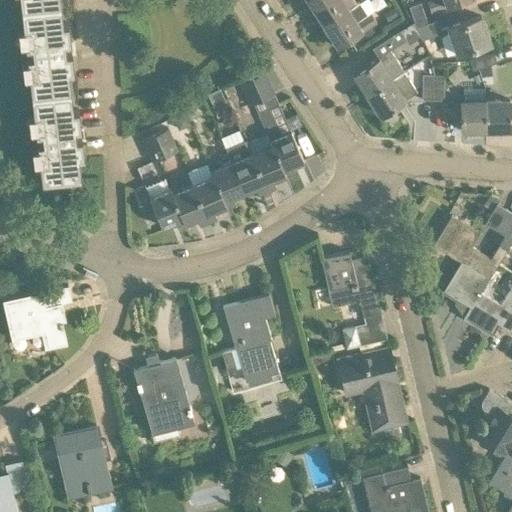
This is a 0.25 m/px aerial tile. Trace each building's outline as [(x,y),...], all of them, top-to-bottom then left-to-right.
[(19,0),(21,10),(60,5),(59,0),(19,0)] [(348,10),(341,0),(319,0),(310,6),(324,26),(349,10),(348,10)] [(437,0),(428,3),(431,12),(464,0),(437,0)] [(349,10),(324,26),(337,47),(375,22),(370,14),(367,16),(358,3),(348,10),(349,10)] [(407,7),(414,28),(426,24),(419,3),(407,7)] [(26,58),(31,96),(70,92),(68,73),(73,72),(71,52),(65,53),(64,44),(70,43),(68,23),(62,24),(60,5),(21,10),(25,49),(31,48),(32,57),(26,58)] [(397,15),(392,6),(383,12),(388,20),(397,15)] [(448,27),(456,53),(489,42),(480,16),(448,27)] [(426,24),(414,28),(420,40),(441,34),(436,20),(426,24)] [(354,74),(367,95),(403,72),(389,50),(405,40),(399,30),(395,32),(396,33),(370,49),(376,59),(354,74)] [(472,71),(496,64),(492,52),(469,60),(472,71)] [(264,72),(240,82),(245,93),(269,83),(264,72)] [(403,72),(367,95),(380,115),(405,100),(404,99),(415,92),(403,72)] [(432,101),(432,75),(422,74),(422,100),(432,101)] [(432,75),(432,101),(442,102),(444,75),(432,75)] [(269,140),(280,135),(264,99),(273,95),(274,94),(269,83),(245,93),(250,104),(254,102),(270,140),(269,140)] [(227,101),(219,87),(208,94),(216,107),(227,101)] [(70,92),(31,96),(35,135),(41,134),(42,143),(36,144),(41,183),(80,178),(78,159),(84,159),(81,139),(75,139),(74,130),(80,130),(78,110),(72,110),(70,92)] [(485,130),(485,100),(484,100),(466,101),(460,101),(461,131),(485,130)] [(509,100),(485,100),(485,130),(510,129),(509,100)] [(199,116),(195,105),(185,110),(189,120),(199,116)] [(189,125),(184,113),(173,118),(178,130),(189,125)] [(142,139),(147,150),(171,139),(167,128),(142,139)] [(270,144),(284,175),(284,176),(294,172),(291,166),(304,161),(290,131),(280,135),(269,140),(270,144)] [(265,133),(245,142),(267,189),(275,185),(273,180),(284,175),(265,133)] [(177,151),(171,139),(147,150),(152,161),(177,151)] [(224,149),(230,162),(231,161),(243,192),(255,187),(258,193),(267,189),(245,142),(244,140),(224,149)] [(212,175),(225,206),(225,207),(235,203),(232,197),(243,192),(231,161),(230,162),(219,167),(216,157),(213,158),(210,150),(201,153),(205,161),(212,175)] [(212,175),(191,184),(208,220),(216,217),(214,211),(225,206),(212,175)] [(191,184),(174,192),(172,193),(185,224),(186,224),(186,223),(196,218),(199,224),(208,220),(191,184)] [(172,193),(174,192),(172,187),(151,197),(146,185),(133,191),(143,216),(154,211),(162,228),(174,222),(177,228),(185,224),(172,193)] [(489,194),(483,205),(492,210),(496,203),(498,199),(489,194)] [(492,210),(484,223),(495,230),(507,210),(497,204),(496,203),(492,210)] [(511,212),(507,210),(495,230),(504,235),(498,244),(507,249),(511,239),(511,212)] [(433,245),(460,262),(488,279),(507,249),(498,244),(490,258),(470,246),(479,232),(451,215),(433,245)] [(376,295),(370,268),(366,269),(363,257),(367,256),(367,255),(350,259),(349,251),(320,258),(331,306),(376,295)] [(498,324),(508,330),(511,324),(511,308),(508,306),(511,299),(511,294),(508,292),(499,305),(480,292),(488,279),(460,262),(443,291),(468,306),(461,318),(491,336),(498,324)] [(67,344),(57,304),(71,301),(68,286),(2,301),(11,341),(12,341),(12,337),(44,329),(48,347),(44,348),(44,349),(67,344)] [(222,306),(235,348),(221,351),(228,375),(233,392),(280,379),(277,369),(269,338),(270,338),(264,316),(274,314),(267,293),(258,295),(258,296),(222,306)] [(360,390),(369,430),(402,423),(392,383),(397,382),(389,346),(337,359),(346,394),(360,390)] [(193,420),(191,410),(189,404),(187,405),(173,358),(159,363),(156,353),(147,355),(150,365),(135,370),(139,382),(136,382),(151,432),(152,431),(155,441),(177,434),(175,425),(193,420)] [(321,362),(328,360),(326,353),(312,357),(314,364),(317,375),(324,373),(321,362)] [(477,436),(505,453),(511,456),(511,403),(487,389),(481,401),(480,403),(479,406),(481,409),(482,410),(483,411),(482,414),(482,417),(483,419),(484,420),(486,421),(477,436)] [(100,443),(96,424),(53,434),(59,460),(62,459),(71,496),(107,488),(96,444),(100,443)] [(284,467),(293,453),(282,445),(272,459),(284,467)] [(511,511),(511,456),(505,453),(488,482),(511,496),(511,503),(508,510),(508,511),(511,511)] [(7,473),(0,474),(0,511),(17,511),(13,493),(28,489),(22,461),(5,465),(7,473)] [(407,466),(381,472),(379,465),(359,469),(362,477),(370,511),(427,511),(420,477),(418,478),(418,480),(407,483),(404,468),(407,468),(407,466)] [(357,482),(355,470),(341,473),(344,484),(357,482)]
